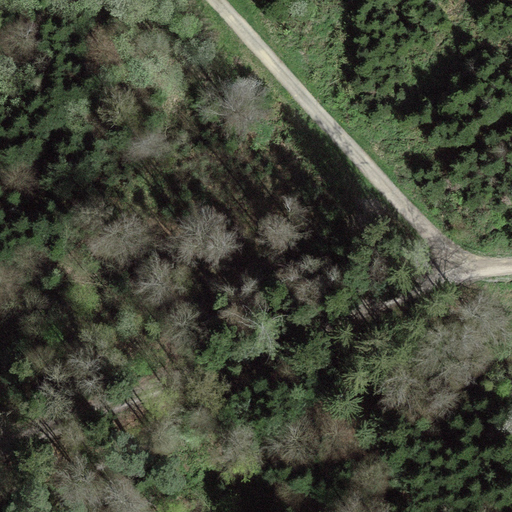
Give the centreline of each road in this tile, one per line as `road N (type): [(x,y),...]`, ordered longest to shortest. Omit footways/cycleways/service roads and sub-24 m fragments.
road 1 (track): [(0,444),(331,314),(511,276)]
road 2 (track): [(255,0),(511,256)]
